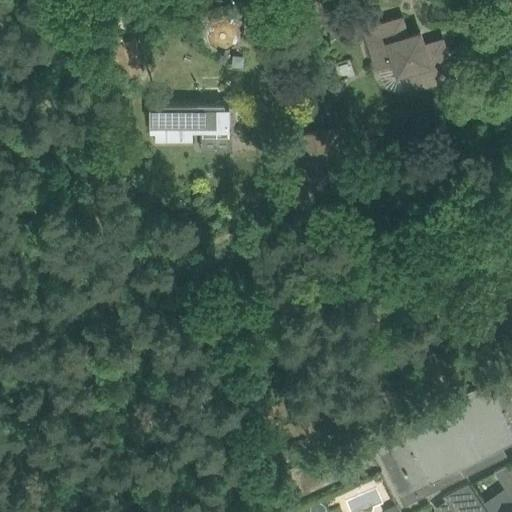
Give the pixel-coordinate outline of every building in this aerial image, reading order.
[(260,0),(245,0),(245,10),(261,11),(260,0)] [(261,11),(245,10),(245,25),(264,25),(264,11),(261,11)] [(414,88),(421,85),(441,80),(450,63),(443,40),(425,45),(421,32),(408,36),(402,18),(366,29),(378,68),(396,63),(399,73),(409,70),(414,88)] [(264,25),(245,25),(244,38),(264,39),(264,25)] [(143,74),(135,41),(115,45),(122,78),(143,74)] [(151,107),(151,123),(155,124),(155,140),(193,140),(193,132),(202,132),(230,132),(230,125),(231,124),(233,123),(236,121),(237,119),(237,116),(237,114),(237,111),(235,109),(233,108),(232,107),(230,107),(225,107),(225,103),(156,103),(156,107),(151,107)] [(292,136),(301,178),(345,169),(336,127),(292,136)] [(462,245),(481,240),(475,221),(457,226),(462,245)] [(352,276),(381,267),(375,248),(346,257),(352,276)] [(504,447),(511,442),(511,370),(372,431),(380,448),(376,449),(403,505),(480,468),(476,460),(504,447)] [(302,486),(334,472),(325,451),(284,469),(296,496),(304,492),(302,486)] [(511,511),(511,470),(508,464),(496,470),(511,494),(511,499),(493,511),(511,511)] [(488,511),(469,484),(444,496),(448,501),(456,511),(488,511)] [(384,509),(385,511),(403,511),(398,502),(384,509)]
